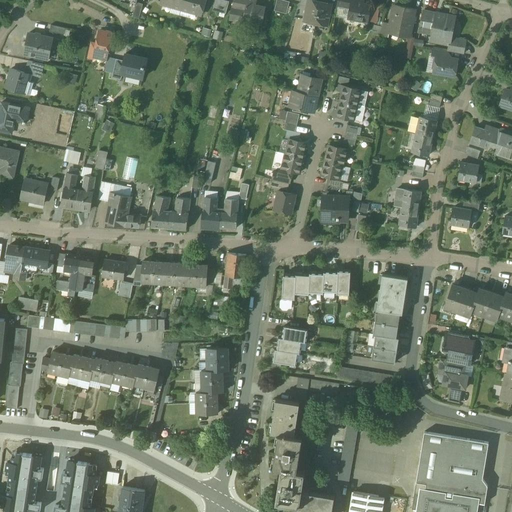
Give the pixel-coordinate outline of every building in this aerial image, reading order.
[(183,0),(164,0),(163,4),(181,9),(183,0)] [(205,0),(183,0),(181,9),(202,15),(205,0)] [(222,0),(215,0),(213,10),(219,12),(222,0)] [(229,2),(223,0),(222,0),(219,12),(226,14),(229,2)] [(257,0),(256,0),(234,0),(230,19),(244,22),(244,20),(262,23),(266,7),(256,5),(257,0)] [(290,2),(282,0),(277,0),(274,11),(286,14),(290,2)] [(311,0),(310,0),(307,0),(304,21),(307,22),(308,24),(311,25),(314,23),(316,23),(320,2),(318,1),(316,0),(311,0)] [(370,6),(361,4),(361,0),(345,0),(344,7),(351,8),(349,18),(367,22),(370,6)] [(324,1),(322,2),(320,2),(316,23),(318,24),(319,26),(322,27),(324,25),(327,26),(332,4),(329,4),(327,1),(324,1)] [(143,5),(137,3),(133,17),(139,19),(143,5)] [(415,10),(394,6),(390,25),(389,33),(389,34),(409,37),(415,10)] [(455,17),(423,11),(419,32),(432,34),(430,41),(449,44),(450,45),(451,38),(455,17)] [(390,25),(383,23),(380,36),(389,38),(389,34),(389,33),(390,25)] [(66,28),(51,25),(50,32),(64,35),(66,28)] [(113,34),(100,31),(99,31),(97,38),(98,39),(97,43),(94,54),(97,55),(108,57),(113,34)] [(223,33),(215,31),(213,39),(221,41),(223,33)] [(53,39),(29,34),(24,55),(49,60),(53,39)] [(466,40),(451,38),(450,45),(449,44),(447,51),(463,54),(466,40)] [(91,42),(87,58),(93,59),(97,56),(97,55),(94,54),(97,43),(91,42)] [(447,51),(433,49),(431,56),(436,57),(436,56),(446,58),(447,51)] [(147,59),(126,54),(124,61),(121,73),(122,73),(123,73),(123,72),(142,77),(141,78),(142,78),(147,59)] [(446,58),(436,56),(436,57),(433,72),(454,76),(457,60),(446,58)] [(124,61),(116,59),(112,77),(121,79),(122,73),(121,73),(124,61)] [(43,64),(28,61),(25,71),(40,75),(43,64)] [(31,75),(11,69),(6,87),(31,95),(34,83),(29,82),(31,75)] [(66,82),(75,84),(77,74),(69,72),(66,82)] [(322,79),(302,75),(298,91),(318,96),(322,79)] [(360,90),(344,86),(340,101),(357,105),(360,90)] [(318,96),(298,91),(293,90),(289,107),(314,112),(318,96)] [(368,92),(360,90),(357,105),(365,107),(368,92)] [(511,92),(505,90),(500,106),(511,110),(511,92)] [(443,97),(431,94),(430,99),(441,103),(443,97)] [(441,103),(430,100),(428,105),(430,105),(426,118),(436,121),(441,103)] [(357,105),(340,101),(337,116),(354,120),(354,119),(357,105)] [(29,108),(2,103),(0,110),(0,130),(12,133),(15,120),(24,122),(23,123),(25,124),(25,122),(26,123),(29,108)] [(94,118),(101,120),(106,105),(98,103),(94,118)] [(365,107),(357,105),(354,119),(361,121),(362,120),(363,117),(362,116),(365,107)] [(118,109),(108,107),(106,116),(115,118),(118,109)] [(300,114),(288,112),(286,117),(298,120),(300,114)] [(298,120),(286,117),(285,123),(297,126),(298,120)] [(426,118),(421,117),(416,134),(432,138),(437,121),(426,118)] [(110,132),(114,122),(106,119),(102,128),(110,132)] [(297,126),(285,123),(284,129),(296,132),(297,126)] [(359,128),(347,125),(346,131),(358,134),(359,128)] [(484,130),(475,127),(470,142),(488,148),(492,136),(498,138),(499,138),(501,131),(486,125),(484,130)] [(511,133),(501,130),(501,131),(499,138),(498,138),(497,140),(498,140),(497,141),(500,142),(497,152),(498,154),(504,156),(507,155),(508,152),(511,153),(511,133)] [(358,134),(346,131),(345,137),(356,140),(358,134)] [(432,138),(416,134),(412,152),(428,156),(432,138)] [(356,140),(345,137),(343,143),(355,145),(356,140)] [(306,143),(289,139),(286,154),(303,158),(306,143)] [(348,150),(329,145),(325,160),(342,164),(344,165),(348,150)] [(19,151),(0,147),(0,167),(2,167),(0,174),(13,177),(19,151)] [(63,159),(77,163),(81,151),(66,147),(63,159)] [(480,151),(468,147),(465,155),(478,159),(480,151)] [(107,156),(99,154),(95,168),(104,170),(106,159),(107,156)] [(286,154),(284,154),(281,169),(292,171),(300,173),(303,158),(286,154)] [(139,160),(126,158),(122,179),(135,181),(139,160)] [(342,164),(325,160),(322,175),(339,179),(342,164)] [(425,162),(414,160),(412,171),(423,173),(425,162)] [(216,163),(208,161),(203,181),(211,183),(216,163)] [(499,167),(484,161),(481,168),(496,174),(499,167)] [(479,166),(461,163),(458,179),(476,182),(479,166)] [(292,171),(281,169),(280,173),(274,172),(272,180),(289,184),(292,171)] [(67,173),(61,205),(76,208),(79,189),(75,189),(77,175),(67,173)] [(60,178),(54,176),(51,189),(57,191),(60,178)] [(85,176),(82,190),(79,189),(76,208),(90,210),(95,178),(85,176)] [(201,178),(194,176),(192,187),(199,189),(201,178)] [(48,183),(26,178),(22,199),(44,204),(48,183)] [(343,182),(327,179),(326,185),(342,188),(343,182)] [(289,184),(272,180),(270,186),(288,190),(289,184)] [(115,184),(102,181),(98,199),(110,202),(112,194),(113,194),(115,184)] [(249,185),(242,183),(239,198),(246,200),(249,185)] [(132,188),(115,184),(113,194),(112,194),(110,202),(106,221),(124,225),(139,226),(141,216),(126,215),(132,188)] [(404,189),(398,188),(395,206),(402,207),(404,190),(404,189)] [(421,191),(404,189),(404,190),(402,207),(418,209),(420,192),(421,192),(421,191)] [(295,194),(279,191),(274,211),(290,214),(295,194)] [(170,198),(157,197),(154,210),(151,228),(169,229),(171,212),(167,212),(170,198)] [(348,199),(324,197),(323,220),(347,221),(348,199)] [(11,200),(0,198),(0,210),(9,212),(11,200)] [(217,199),(205,198),(202,225),(212,226),(211,229),(219,230),(219,227),(220,212),(216,212),(217,199)] [(190,201),(177,199),(175,213),(171,212),(169,229),(186,230),(190,201)] [(238,201),(226,200),(225,213),(220,212),(219,227),(236,228),(237,214),(238,201)] [(480,205),(464,202),(462,210),(471,212),(478,213),(480,205)] [(418,209),(402,207),(400,225),(416,227),(418,209)] [(462,210),(454,208),(451,224),(468,227),(471,212),(462,210)] [(511,218),(505,217),(503,233),(511,234),(511,218)] [(25,247),(9,245),(6,261),(17,262),(16,269),(14,278),(25,280),(27,271),(21,271),(25,248),(25,247)] [(49,251),(25,248),(21,271),(27,271),(35,273),(36,272),(46,274),(47,263),(49,251)] [(67,254),(59,253),(57,266),(65,268),(67,254)] [(246,255),(228,253),(224,288),(242,290),(246,255)] [(81,256),(67,254),(65,268),(64,271),(73,272),(71,274),(70,282),(69,287),(73,288),(73,291),(76,292),(81,256)] [(95,258),(81,256),(76,292),(78,292),(78,289),(82,289),(84,276),(83,273),(92,274),(95,258)] [(126,263),(105,259),(102,276),(123,280),(126,263)] [(6,261),(5,271),(10,272),(13,270),(13,268),(16,269),(17,262),(6,261)] [(154,262),(143,261),(143,265),(142,282),(153,282),(154,262)] [(165,263),(154,262),(153,282),(164,283),(165,263)] [(54,265),(47,263),(46,274),(53,275),(54,265)] [(176,263),(165,263),(164,283),(174,284),(176,263)] [(186,264),(176,263),(174,284),(185,284),(186,264)] [(197,265),(186,264),(185,284),(196,285),(197,265)] [(143,265),(137,265),(134,281),(142,282),(143,265)] [(208,266),(197,265),(196,285),(206,286),(207,286),(208,268),(208,265),(208,266)] [(216,269),(208,268),(207,286),(213,286),(216,269)] [(338,272),(325,271),(324,271),(323,294),(323,292),(337,292),(337,294),(338,270),(338,272)] [(350,271),(339,270),(338,270),(337,294),(349,294),(349,295),(351,270),(350,270),(350,271)] [(324,273),(310,272),(309,295),(309,293),(323,293),(323,294),(324,271),(324,273)] [(310,274),(296,273),(295,300),(295,294),(308,295),(309,295),(310,272),(310,274)] [(296,275),(284,275),(284,274),(282,299),(283,299),(294,299),(294,300),(295,300),(296,273),(296,275)] [(408,278),(383,274),(377,310),(400,313),(403,314),(408,278)] [(70,282),(58,280),(56,289),(68,291),(68,295),(75,296),(76,292),(73,291),(73,288),(69,287),(70,282)] [(133,283),(121,281),(118,296),(130,298),(133,283)] [(465,288),(452,284),(445,304),(458,308),(465,288)] [(478,293),(465,288),(458,308),(471,313),(472,308),(478,293)] [(492,293),(479,288),(478,293),(472,308),(485,313),(492,293)] [(504,297),(499,312),(511,316),(511,315),(511,294),(506,292),(504,297)] [(492,293),(485,313),(497,317),(499,312),(504,297),(492,293)] [(223,296),(214,295),(211,308),(222,311),(223,301),(228,303),(230,295),(223,295),(223,296)] [(39,300),(19,296),(17,307),(37,311),(39,300)] [(146,315),(155,316),(157,308),(147,307),(146,315)] [(400,313),(377,310),(375,322),(398,325),(400,313)] [(41,316),(29,314),(28,326),(40,328),(41,316)] [(398,325),(375,322),(373,334),(376,334),(397,337),(398,325)] [(306,330),(283,326),(281,338),(302,341),(304,341),(306,330)] [(27,330),(16,328),(12,362),(11,362),(9,384),(8,384),(5,407),(16,409),(19,385),(20,386),(23,363),(24,363),(27,330)] [(397,337),(376,334),(374,346),(397,350),(399,338),(397,337)] [(448,336),(446,335),(443,348),(450,350),(448,360),(466,364),(469,365),(471,353),(468,352),(470,340),(460,338),(448,336)] [(281,338),(278,338),(276,349),(296,352),(300,353),(302,341),(281,338)] [(397,350),(374,346),(372,359),(395,362),(397,350)] [(228,348),(207,348),(208,360),(228,359),(228,348)] [(296,352),(276,349),(274,349),(272,361),(295,365),(296,352)] [(64,354),(53,351),(51,360),(48,371),(59,374),(64,354)] [(74,357),(64,354),(59,374),(69,377),(70,375),(74,357)] [(85,357),(75,355),(74,357),(70,375),(80,377),(85,357)] [(95,360),(85,357),(80,377),(91,380),(91,378),(95,360)] [(51,360),(43,358),(41,370),(48,371),(51,360)] [(95,360),(91,378),(101,380),(106,360),(96,358),(95,360)] [(228,359),(208,360),(208,370),(222,370),(228,370),(228,359)] [(448,360),(442,359),(439,372),(446,373),(444,384),(465,388),(467,376),(463,375),(466,364),(448,360)] [(117,363),(106,360),(101,380),(112,383),(112,381),(117,363)] [(128,364),(117,361),(117,363),(112,381),(123,384),(128,364)] [(138,366),(128,364),(123,384),(133,386),(134,384),(138,366)] [(149,367),(139,364),(138,366),(134,384),(144,387),(149,367)] [(160,369),(149,367),(144,387),(155,390),(156,387),(159,376),(160,369)] [(394,375),(343,367),(341,378),(392,386),(394,375)] [(208,370),(202,371),(202,381),(222,381),(222,370),(208,370)] [(511,373),(509,373),(505,372),(499,400),(511,402),(511,373)] [(282,375),(273,373),(271,386),(280,387),(282,375)] [(164,377),(159,376),(156,387),(161,389),(164,377)] [(310,379),(298,377),(294,402),(300,403),(306,404),(308,391),(310,379)] [(339,384),(310,379),(308,391),(337,396),(339,384)] [(222,381),(202,381),(203,392),(217,392),(223,392),(222,381)] [(463,391),(451,388),(450,394),(461,397),(463,391)] [(203,392),(197,392),(197,403),(217,403),(217,392),(203,392)] [(461,397),(450,394),(448,400),(460,403),(461,397)] [(294,402),(276,399),(277,400),(276,407),(275,407),(272,424),(273,424),(272,432),(271,432),(279,434),(295,436),(300,403),(294,402)] [(217,403),(197,403),(197,414),(217,414),(217,403)] [(358,427),(347,425),(337,484),(348,486),(358,427)] [(489,442),(424,432),(411,509),(421,511),(420,511),(483,511),(485,501),(479,493),(487,488),(488,485),(483,478),(489,442)] [(295,436),(279,434),(273,467),(283,468),(297,470),(302,437),(295,436)] [(42,456),(18,452),(17,457),(13,456),(12,462),(8,461),(6,470),(11,470),(9,481),(13,481),(13,485),(37,489),(38,478),(42,479),(44,468),(40,468),(42,456)] [(93,463),(69,460),(67,472),(63,471),(61,481),(65,482),(64,493),(88,497),(88,493),(93,493),(94,483),(98,483),(100,475),(96,475),(96,469),(92,468),(93,463)] [(299,504),(302,491),(305,472),(297,470),(283,468),(281,476),(280,476),(276,501),(292,504),(292,503),(299,504)] [(35,501),(37,489),(13,485),(11,490),(8,489),(7,495),(3,494),(2,502),(6,503),(4,511),(33,511),(34,509),(41,510),(42,503),(35,501)] [(141,511),(145,489),(123,486),(119,511),(141,511)] [(302,491),(299,504),(299,505),(300,505),(298,511),(332,511),(335,496),(302,491)] [(376,511),(379,495),(354,491),(350,511),(376,511)] [(87,501),(88,497),(64,493),(62,505),(55,504),(53,511),(94,511),(95,508),(91,507),(91,502),(87,501)]
